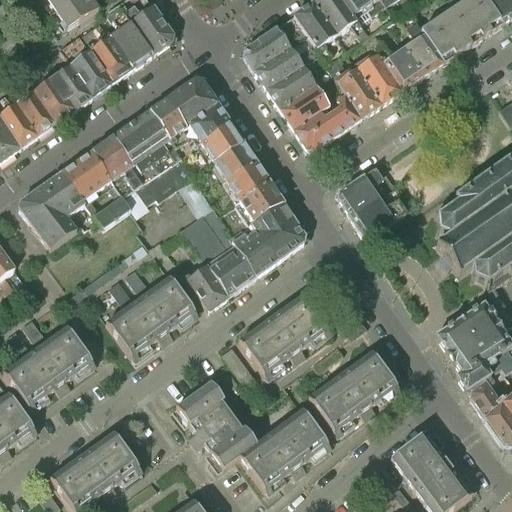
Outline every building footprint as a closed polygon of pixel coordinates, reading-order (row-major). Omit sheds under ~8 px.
[(96,0),(43,0),(67,35),(98,15),(91,4),(96,0)] [(115,12),(118,16),(151,62),(169,49),(170,50),(171,42),(171,41),(152,13),(151,14),(141,0),(133,0),(117,11),(115,12)] [(194,0),(205,18),(222,8),(216,0),(194,0)] [(366,43),(357,30),(336,0),(323,0),(312,8),(336,41),(349,33),(355,43),(356,42),(359,47),(366,43)] [(376,0),(336,0),(357,30),(385,12),(376,0)] [(376,0),(385,12),(400,1),(398,0),(376,0)] [(481,0),(473,0),(459,10),(481,43),(501,30),(481,0)] [(511,22),(511,1),(511,0),(481,0),(501,30),(511,22)] [(312,8),(292,22),(319,63),(321,67),(329,61),(323,51),(336,41),(312,8)] [(459,10),(439,23),(462,56),(481,43),(459,10)] [(131,76),(151,62),(118,16),(114,19),(117,23),(110,28),(117,38),(108,44),(129,74),(131,76)] [(421,84),(442,70),(409,20),(398,27),(412,48),(402,55),(421,84)] [(292,22),(276,33),(290,54),(253,79),(266,98),(306,71),(319,63),(292,22)] [(439,23),(420,37),(442,70),(462,56),(439,23)] [(98,29),(81,41),(91,56),(88,58),(111,90),(131,76),(129,74),(108,44),(98,29)] [(243,63),(253,79),(290,54),(276,33),(244,56),(243,56),(242,63),(243,63)] [(91,104),(111,90),(88,58),(78,43),(58,56),(69,72),(91,104)] [(400,98),(421,84),(402,55),(390,63),(378,46),(369,52),(375,61),(376,61),(400,98)] [(376,61),(375,61),(356,74),(380,112),(400,98),(376,61)] [(360,125),(380,112),(356,74),(348,80),(340,68),(342,67),(339,63),(325,73),(330,82),(331,81),(344,101),(360,125)] [(53,130),(74,116),(52,84),(41,68),(24,80),(35,95),(31,98),(53,130)] [(266,98),(278,116),(318,90),(306,71),(266,98)] [(74,116),(91,104),(69,72),(52,84),(74,116)] [(318,90),(278,116),(279,118),(291,137),(344,101),(331,81),(330,82),(318,90)] [(184,128),(186,131),(215,111),(200,87),(200,86),(193,85),(193,86),(165,105),(181,130),(184,128)] [(37,142),(53,130),(31,98),(15,109),(37,142)] [(344,101),(291,137),(305,157),(311,158),(311,159),(360,125),(344,101)] [(0,125),(20,154),(37,142),(15,109),(12,106),(8,109),(3,102),(0,103),(0,125)] [(186,132),(186,131),(184,128),(181,130),(165,105),(149,116),(172,150),(175,148),(173,144),(186,135),(185,133),(186,132)] [(511,106),(497,116),(509,134),(511,131),(511,106)] [(228,130),(215,111),(186,131),(186,132),(198,149),(228,130)] [(171,151),(172,150),(149,116),(131,129),(174,195),(176,193),(192,182),(180,164),(171,151)] [(0,167),(20,154),(0,125),(0,167)] [(157,207),(174,195),(131,129),(112,142),(153,205),(155,204),(157,207)] [(241,149),(228,130),(198,149),(211,169),(241,149)] [(145,211),(153,205),(112,142),(91,158),(121,204),(135,196),(145,211)] [(254,170),(241,149),(211,169),(225,190),(254,170)] [(96,228),(102,236),(129,217),(121,204),(91,158),(59,180),(84,212),(96,228)] [(473,287),(481,290),(484,292),(485,295),(488,299),(494,295),(492,294),(508,283),(508,281),(511,280),(508,276),(511,273),(511,161),(452,205),(451,203),(439,211),(443,218),(436,223),(437,238),(448,243),(435,252),(458,284),(471,273),(472,285),(469,287),(470,289),(473,287)] [(225,190),(238,210),(268,189),(254,170),(225,190)] [(337,205),(352,227),(361,221),(359,217),(377,205),(370,194),(383,186),(374,174),(362,182),(338,199),(336,205),(337,205)] [(66,224),(84,212),(59,180),(19,208),(18,215),(18,216),(49,256),(76,237),(66,224)] [(281,209),(268,189),(238,210),(252,229),(281,209)] [(384,216),(377,205),(359,217),(361,221),(352,227),(362,243),(362,244),(369,245),(393,227),(404,220),(396,207),(384,216)] [(230,248),(254,284),(301,249),(302,249),(303,242),(281,209),(252,229),(252,230),(249,232),(254,239),(247,244),(244,239),(230,248)] [(226,304),(254,284),(230,248),(227,244),(231,242),(212,212),(201,220),(196,223),(159,250),(164,257),(184,242),(205,272),(226,304)] [(141,249),(80,294),(69,301),(74,308),(146,256),(141,249)] [(0,292),(0,293),(0,303),(5,301),(23,288),(0,257),(0,292)] [(185,287),(202,313),(206,319),(226,304),(205,272),(189,283),(187,280),(183,283),(185,286),(185,287)] [(145,291),(133,275),(123,282),(135,298),(145,291)] [(169,283),(104,330),(130,365),(156,346),(161,352),(172,344),(167,338),(194,319),(169,283)] [(129,303),(117,286),(107,294),(118,310),(129,303)] [(511,353),(501,338),(511,330),(511,323),(497,302),(498,301),(494,295),(488,299),(491,304),(483,309),(434,342),(458,380),(454,383),(464,399),(489,382),(500,374),(504,380),(511,374),(511,365),(506,356),(511,353)] [(301,302),(255,335),(237,348),(262,383),(288,364),(293,371),(304,363),(299,356),(326,337),(301,302)] [(103,312),(95,303),(89,308),(96,317),(103,312)] [(42,341),(31,325),(20,332),(32,348),(42,341)] [(344,338),(348,343),(350,346),(365,334),(360,326),(344,338)] [(65,334),(1,380),(27,415),(53,396),(58,402),(69,394),(64,388),(91,369),(65,334)] [(26,353),(14,337),(4,344),(16,360),(26,353)] [(336,352),(311,370),(318,378),(342,360),(336,352)] [(221,360),(229,372),(243,391),(253,384),(231,353),(221,360)] [(370,359),(325,391),(307,404),(332,440),(359,420),(363,427),(374,419),(369,413),(396,393),(370,359)] [(256,450),(209,387),(175,412),(194,439),(188,444),(188,445),(196,455),(202,450),(221,476),(238,464),(256,450)] [(509,454),(511,451),(511,428),(497,406),(484,388),(469,399),(468,406),(469,406),(482,425),(481,425),(501,453),(509,454)] [(511,397),(503,406),(500,403),(497,406),(511,428),(511,397)] [(33,436),(7,400),(0,405),(0,468),(11,461),(6,455),(33,436)] [(301,417),(256,450),(238,464),(263,499),(289,479),(294,485),(305,477),(300,471),(327,452),(301,417)] [(112,439),(67,472),(48,485),(67,511),(85,511),(100,501),(105,508),(116,500),(111,493),(137,474),(112,439)] [(443,465),(424,439),(389,464),(423,511),(457,511),(470,502),(451,476),(457,471),(449,460),(443,465)] [(368,481),(350,496),(358,505),(376,491),(368,481)] [(150,487),(115,511),(133,511),(156,496),(150,487)] [(57,511),(42,491),(32,497),(43,511),(57,511)] [(412,511),(397,493),(391,499),(390,499),(400,511),(412,511)]
